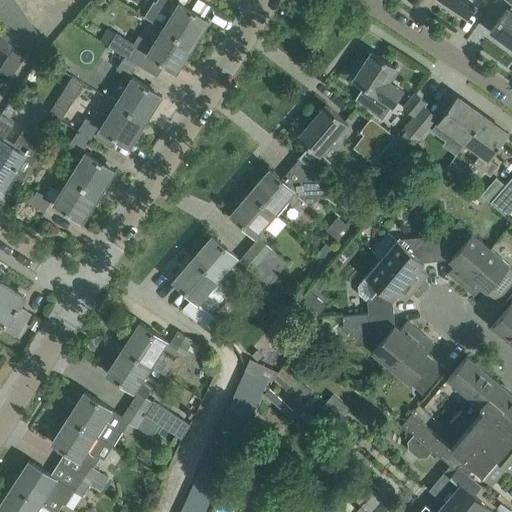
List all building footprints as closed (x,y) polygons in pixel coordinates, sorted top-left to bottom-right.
[(0,0),(0,12),(16,1),(15,0),(0,0)] [(210,21),(204,17),(191,9),(185,5),(180,2),(174,13),(156,1),(154,0),(144,15),(164,28),(191,46),(207,21),(209,22),(210,21)] [(442,0),(468,17),(479,0),(442,0)] [(508,8),(491,31),(502,39),(500,42),(511,50),(511,48),(511,0),(507,0),(511,4),(511,5),(509,9),(508,8)] [(0,24),(2,28),(24,12),(16,1),(0,12),(0,24)] [(92,19),(115,28),(120,16),(96,7),(92,19)] [(10,39),(32,23),(24,12),(2,28),(5,32),(10,39)] [(17,50),(19,49),(39,35),(32,23),(10,39),(17,50)] [(176,70),(191,46),(164,28),(148,54),(177,73),(178,71),(176,70)] [(17,50),(10,39),(5,32),(0,39),(0,48),(9,56),(0,69),(0,71),(12,78),(26,59),(19,49),(17,50)] [(115,36),(109,46),(126,56),(137,63),(144,52),(145,51),(145,50),(134,43),(117,32),(117,33),(115,36)] [(362,61),(353,74),(356,77),(354,79),(364,86),(355,99),(382,120),(394,104),(403,90),(392,83),(387,80),(395,68),(396,67),(373,52),(366,62),(362,61)] [(126,56),(118,69),(129,76),(137,63),(126,56)] [(73,76),(65,88),(77,95),(85,83),(73,76)] [(162,97),(163,96),(133,77),(117,103),(145,120),(160,96),(162,97)] [(414,91),(403,104),(407,108),(417,116),(425,106),(428,103),(414,91)] [(438,122),(439,122),(436,126),(432,131),(446,141),(450,136),(453,133),(466,142),(486,117),(457,96),(438,122)] [(145,120),(117,103),(108,117),(102,128),(96,136),(111,145),(116,138),(116,139),(130,147),(131,146),(129,145),(145,120)] [(318,173),(329,161),(321,154),(348,123),(326,104),(298,136),(310,146),(300,158),(318,173)] [(399,137),(407,143),(415,134),(420,138),(437,116),(425,106),(417,116),(399,137)] [(399,137),(417,116),(407,108),(389,129),(396,135),(399,137)] [(3,140),(13,123),(0,114),(0,185),(5,189),(14,174),(25,181),(39,158),(38,157),(46,143),(36,137),(33,141),(22,134),(14,147),(3,140)] [(407,143),(399,137),(396,135),(395,136),(371,117),(360,132),(395,158),(407,143)] [(490,159),(509,133),(486,117),(466,142),(481,153),(473,163),(490,175),(498,165),(490,159)] [(80,131),(91,138),(99,126),(91,121),(88,119),(80,131)] [(80,131),(72,142),(71,144),(83,151),(91,138),(80,131)] [(115,172),(115,170),(86,152),(70,178),(97,195),(113,171),(115,172)] [(318,173),(300,158),(282,179),(270,169),(251,191),(278,215),(289,203),(286,200),(293,192),(296,194),(310,206),(319,195),(322,198),(326,193),(332,186),(318,173)] [(462,198),(470,187),(455,176),(447,187),(462,198)] [(491,202),(506,185),(496,177),(482,194),(491,202)] [(511,177),(506,185),(491,202),(507,216),(511,210),(511,177)] [(82,220),(97,195),(70,178),(54,203),(83,222),(84,221),(82,220)] [(45,210),(51,200),(37,191),(31,202),(45,210)] [(266,228),(278,215),(251,191),(231,214),(256,235),(264,226),(266,228)] [(462,283),(491,248),(458,221),(447,234),(435,235),(437,260),(450,259),(455,264),(448,272),(462,283)] [(333,236),(342,244),(353,231),(344,223),(333,236)] [(237,272),(232,268),(229,265),(237,256),(213,235),(193,258),(230,290),(238,289),(237,272)] [(424,261),(437,260),(435,235),(423,236),(411,250),(397,238),(381,257),(417,287),(428,274),(420,267),(424,261)] [(278,273),(287,263),(259,238),(250,248),(278,273)] [(327,242),(319,251),(329,260),(337,251),(327,242)] [(269,283),(278,273),(250,248),(241,259),(269,283)] [(511,265),(491,248),(462,283),(475,294),(482,286),(498,299),(511,281),(511,265)] [(369,314),(394,312),(393,299),(397,293),(406,300),(417,287),(381,257),(358,284),(359,294),(368,301),(369,314)] [(210,312),(230,290),(193,258),(174,281),(193,297),(182,309),(183,309),(206,327),(215,316),(210,312)] [(31,313),(20,306),(26,296),(0,280),(0,279),(0,324),(17,335),(31,313)] [(511,302),(492,325),(511,341),(511,302)] [(369,314),(343,316),(344,327),(359,339),(391,367),(421,332),(407,321),(400,329),(395,324),(394,312),(369,314)] [(154,367),(163,352),(161,351),(167,340),(140,322),(123,348),(154,367)] [(188,349),(193,340),(178,331),(170,343),(185,353),(188,349)] [(421,332),(391,367),(410,382),(416,375),(429,386),(445,366),(427,351),(434,343),(421,332)] [(193,340),(188,349),(195,354),(201,345),(193,340)] [(130,404),(146,414),(182,437),(190,424),(154,400),(153,401),(147,397),(154,387),(145,381),(154,367),(123,348),(107,373),(137,392),(130,404)] [(511,392),(468,355),(448,378),(485,409),(452,447),(412,413),(403,424),(414,434),(432,449),(456,469),(459,466),(468,474),(475,466),(492,481),(506,464),(511,469),(511,468),(511,392)] [(275,377),(287,389),(296,381),(282,367),(279,371),(275,377)] [(262,389),(267,379),(244,369),(239,379),(262,389)] [(257,399),(262,389),(239,379),(234,389),(257,399)] [(253,409),(257,399),(234,389),(230,399),(253,409)] [(138,427),(146,414),(130,404),(122,415),(85,391),(68,417),(112,445),(128,420),(138,427)] [(325,401),(341,414),(347,407),(331,394),(325,401)] [(248,420),(253,409),(230,399),(225,409),(248,420)] [(348,422),(340,415),(341,414),(325,401),(319,409),(332,420),(334,418),(344,427),(348,422)] [(244,430),(248,420),(225,409),(221,419),(244,430)] [(52,442),(83,462),(75,474),(90,484),(101,490),(109,478),(94,468),(100,459),(103,460),(112,445),(68,417),(52,442)] [(239,440),(244,430),(221,419),(216,430),(239,440)] [(235,450),(239,440),(216,430),(212,440),(235,450)] [(414,434),(409,441),(409,449),(419,457),(426,456),(432,449),(414,434)] [(230,460),(235,450),(212,440),(207,450),(230,460)] [(226,470),(230,460),(207,450),(203,460),(226,470)] [(90,484),(75,474),(68,486),(29,460),(13,486),(43,505),(42,506),(52,511),(60,511),(64,505),(66,506),(75,490),(83,496),(90,484)] [(221,481),(226,470),(203,460),(198,470),(221,481)] [(445,503),(446,502),(456,511),(490,511),(492,510),(474,495),(481,486),(468,474),(459,466),(445,482),(440,478),(430,490),(445,503)] [(216,491),(221,481),(198,470),(193,480),(216,491)] [(212,501),(216,491),(193,480),(189,491),(212,501)] [(0,511),(38,511),(42,506),(43,505),(13,486),(0,505),(0,511)] [(207,511),(212,501),(189,491),(184,501),(207,511)] [(182,511),(206,511),(207,511),(184,501),(180,511),(182,511)] [(456,511),(446,502),(445,503),(437,511),(435,511),(426,504),(420,511),(456,511)]
